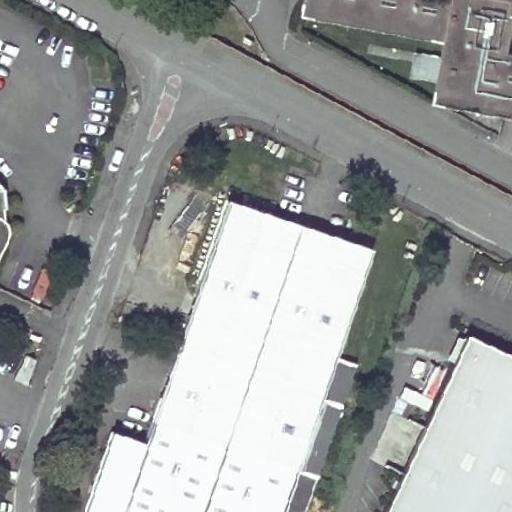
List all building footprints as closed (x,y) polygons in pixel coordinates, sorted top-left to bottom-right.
[(511,0),(305,0),(303,17),(445,43),(435,95),(511,108),(511,40),(510,40),(506,39),(511,5),(511,0)] [(511,118),(511,108),(435,95),(434,105),(511,118)] [(0,247),(1,247),(6,241),(9,232),(8,227),(5,222),(2,221),(0,219),(0,212),(3,212),(1,193),(0,192),(0,247)] [(305,511),(355,364),(336,358),(372,249),(228,199),(144,442),(110,430),(81,511),(305,511)] [(511,511),(511,356),(466,335),(383,511),(511,511)] [(20,355),(12,379),(26,384),(34,359),(20,355)]
